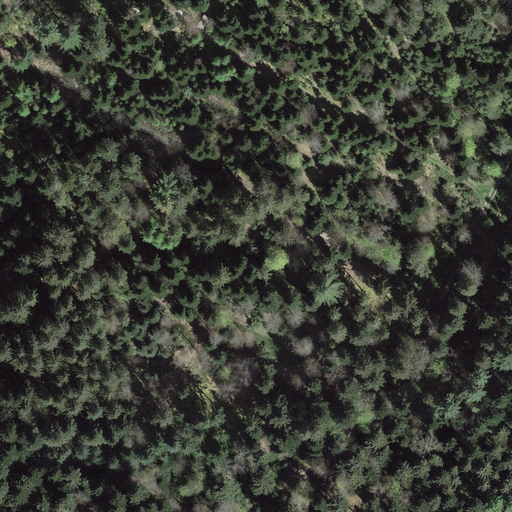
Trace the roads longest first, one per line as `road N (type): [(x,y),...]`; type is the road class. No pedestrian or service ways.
road 1 (track): [(0,273),(231,320),(321,361),(351,399),(362,448),(309,511)]
road 2 (track): [(0,76),(26,69),(46,76),(221,167),(434,307)]
road 3 (track): [(434,307),(362,448),(422,511)]
road 4 (track): [(434,307),(511,168)]
